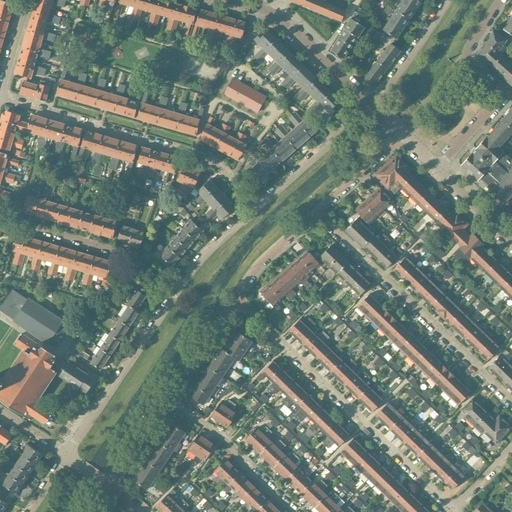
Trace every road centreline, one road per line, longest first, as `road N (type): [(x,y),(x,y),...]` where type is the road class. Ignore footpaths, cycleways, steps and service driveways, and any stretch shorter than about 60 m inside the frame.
road 1 (residential): [(234,300),(449,509)]
road 2 (residential): [(0,98),(206,159),(256,208)]
road 3 (residential): [(511,403),(317,216)]
road 4 (residential): [(177,288),(66,453)]
road 5 (residential): [(177,288),(112,249),(0,217)]
road 6 (residential): [(371,106),(266,11),(227,0)]
road 7 (residential): [(295,511),(163,395)]
road 8 (residential): [(371,106),(256,208)]
road 9 (residential): [(447,0),(371,106)]
